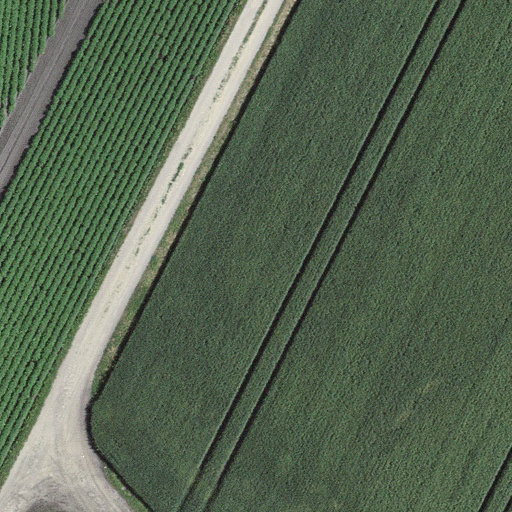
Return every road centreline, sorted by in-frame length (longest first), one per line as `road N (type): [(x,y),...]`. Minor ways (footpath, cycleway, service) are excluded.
road 1 (track): [(269,0),(8,511)]
road 2 (track): [(74,382),(69,467),(106,511)]
